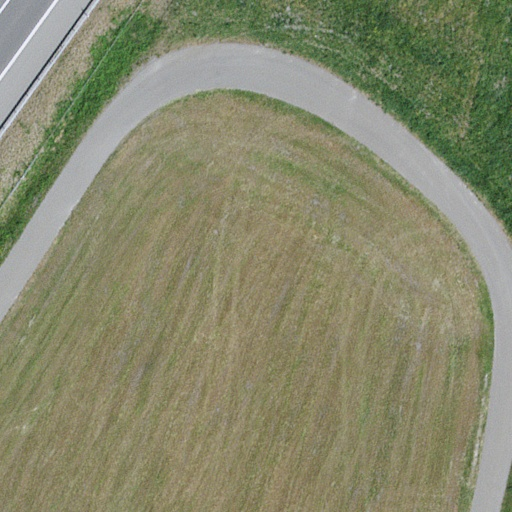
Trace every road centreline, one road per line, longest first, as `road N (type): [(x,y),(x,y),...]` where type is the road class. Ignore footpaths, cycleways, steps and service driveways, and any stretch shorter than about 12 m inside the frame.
road 1 (track): [(511,326),(495,258),(452,195),(305,85),(229,65),(159,80),(127,105),(0,296)]
road 2 (track): [(481,511),(511,368)]
